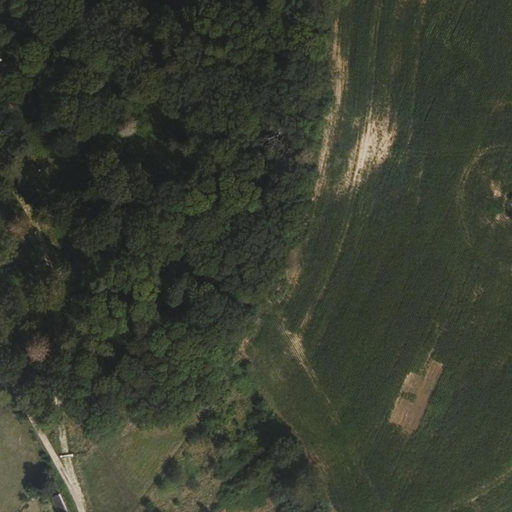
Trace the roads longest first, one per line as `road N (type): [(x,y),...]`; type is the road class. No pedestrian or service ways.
road 1 (track): [(135,511),(195,435),(266,289),(305,171),(335,0)]
road 2 (track): [(82,511),(0,358)]
road 3 (track): [(0,133),(69,0)]
